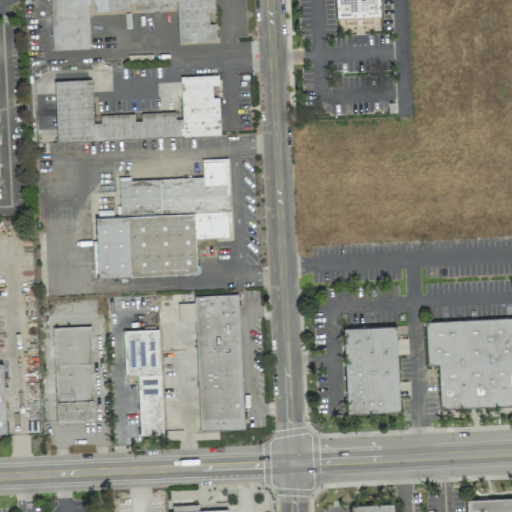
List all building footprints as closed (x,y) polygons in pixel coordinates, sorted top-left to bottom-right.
[(50,0),(52,50),(89,49),(87,5),(94,5),(95,12),(132,10),(177,9),(178,43),(215,42),(215,23),(208,23),(208,12),(213,12),(213,0),(50,0)] [(333,0),(334,18),(336,18),(336,31),(352,30),(351,24),(353,24),(354,27),(360,27),(359,23),(377,23),(376,0),(333,0)] [(56,142),(220,135),(218,98),(212,98),(211,86),(217,86),(217,75),(180,77),(181,119),(175,119),(174,112),(140,113),(140,121),(134,121),(134,114),(99,115),(100,123),(93,123),(91,79),(54,81),(56,142)] [(97,278),(196,274),(195,239),(229,238),(226,158),(201,159),(202,177),(130,180),(129,177),(118,177),(120,217),(95,218),(97,278)] [(243,429),(238,294),(193,296),(193,303),(177,303),(178,322),(196,321),(200,431),(243,429)] [(511,318),(425,321),(426,364),(438,364),(439,408),(511,405),(511,318)] [(90,326),(52,327),(56,420),(93,419),(90,326)] [(395,326),(343,328),(346,413),(399,411),(395,326)] [(122,330),(124,376),(137,375),(139,436),(163,435),(158,329),(122,330)] [(466,511),(511,511),(511,497),(466,499),(466,511)] [(393,511),(394,503),(351,505),(351,511),(393,511)]
